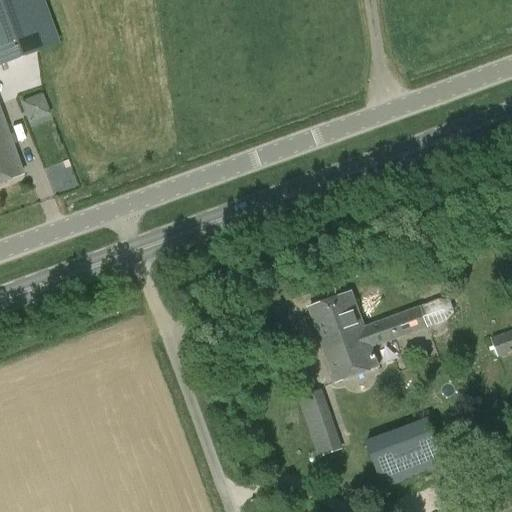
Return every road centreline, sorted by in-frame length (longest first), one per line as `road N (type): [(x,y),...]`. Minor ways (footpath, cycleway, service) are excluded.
road 1 (unclassified): [(118,206),(511,64)]
road 2 (secondary): [(136,253),(511,117)]
road 3 (unclassified): [(231,511),(136,253)]
road 4 (secondary): [(0,302),(136,253)]
road 5 (unclassified): [(0,249),(118,206)]
